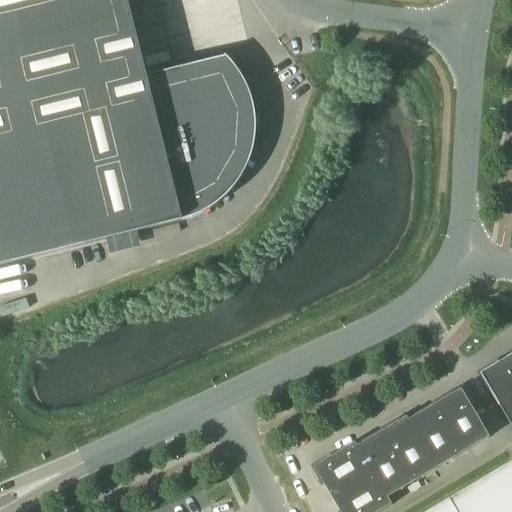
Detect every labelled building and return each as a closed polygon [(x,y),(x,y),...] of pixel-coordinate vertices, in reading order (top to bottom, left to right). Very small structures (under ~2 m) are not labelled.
[(0,0),(0,267),(104,241),(127,235),(134,234),(180,222),(183,221),(186,220),(189,219),(192,218),(207,211),(220,202),(232,190),(241,177),(246,167),(248,163),(253,147),(255,131),(255,130),(254,114),(251,98),(246,86),(245,83),(237,69),(226,57),(224,59),(145,79),(127,7),(125,0),(0,0)] [(511,355),(479,375),(511,431),(511,355)] [(447,398),(432,407),(461,455),(488,439),(460,391),(447,398)] [(419,415),(407,422),(406,423),(435,471),(461,455),(432,407),(419,415)] [(394,425),(379,434),(410,486),(435,471),(406,423),(407,422),(405,419),(394,425)] [(366,442),(355,448),(355,449),(371,476),(385,500),(386,500),(410,486),(379,434),(366,441),(366,442)] [(331,500),(371,476),(355,449),(355,448),(353,445),(321,464),(312,469),(319,482),(320,482),(331,500)] [(511,511),(511,462),(428,511),(511,511)] [(385,500),(371,476),(331,500),(337,511),(381,511),(390,507),(386,500),(385,500)] [(158,511),(212,511),(204,491),(158,511)]
